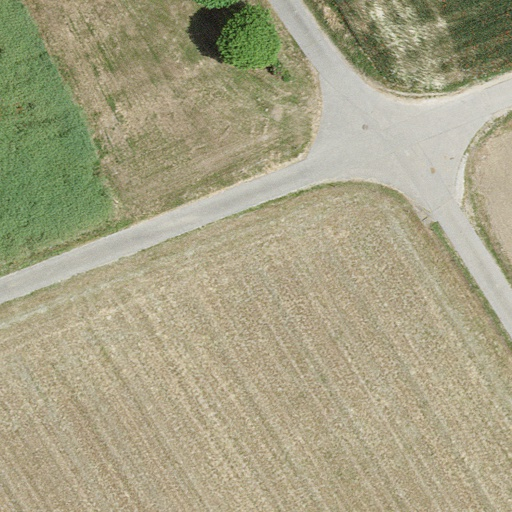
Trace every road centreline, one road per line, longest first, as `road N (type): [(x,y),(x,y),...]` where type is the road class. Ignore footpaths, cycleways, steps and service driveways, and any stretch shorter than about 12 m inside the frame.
road 1 (unclassified): [(0,294),(511,95)]
road 2 (track): [(511,347),(383,144)]
